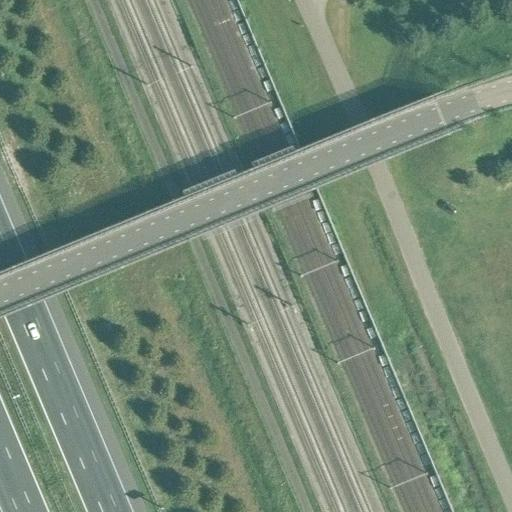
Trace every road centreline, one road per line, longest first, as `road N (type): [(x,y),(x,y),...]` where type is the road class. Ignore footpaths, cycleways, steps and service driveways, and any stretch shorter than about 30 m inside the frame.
road 1 (unclassified): [(511,496),(305,0)]
road 2 (unclassified): [(0,296),(428,118)]
road 3 (motorway): [(112,511),(0,246)]
